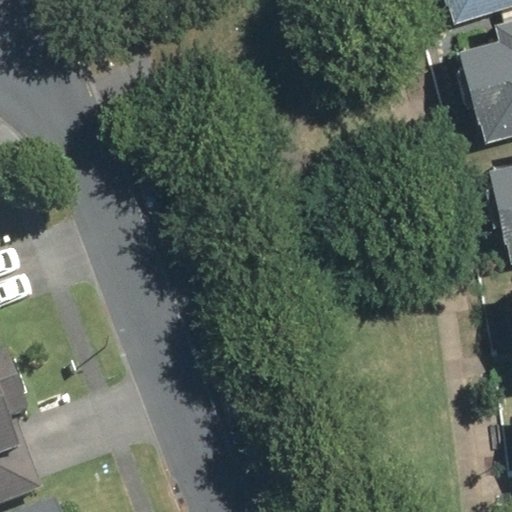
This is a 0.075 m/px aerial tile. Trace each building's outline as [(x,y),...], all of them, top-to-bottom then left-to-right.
[(511,0),(462,0),(470,22),(511,6),(511,0)] [(511,38),(479,47),(502,139),(511,136),(511,38)] [(511,159),(499,163),(511,226),(511,159)] [(0,511),(2,511),(36,499),(19,454),(27,451),(0,383),(0,511)] [(79,511),(76,503),(50,511),(79,511)]
